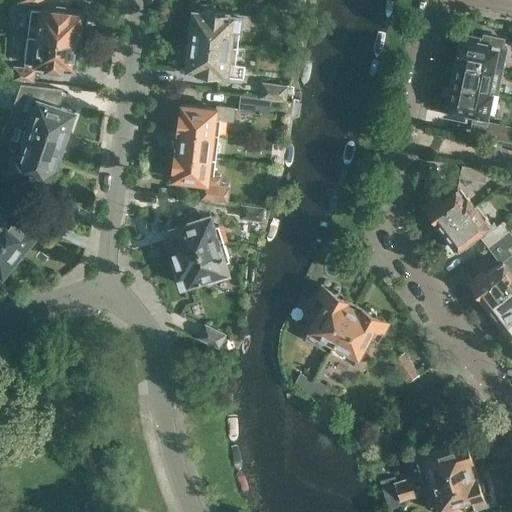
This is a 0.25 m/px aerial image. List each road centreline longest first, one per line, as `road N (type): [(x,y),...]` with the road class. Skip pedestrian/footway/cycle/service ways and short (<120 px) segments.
road 1 (residential): [(511,396),(394,227),(390,202),(430,0)]
road 2 (unclassified): [(100,295),(144,0)]
road 3 (residential): [(100,295),(149,329),(177,465),(197,511)]
